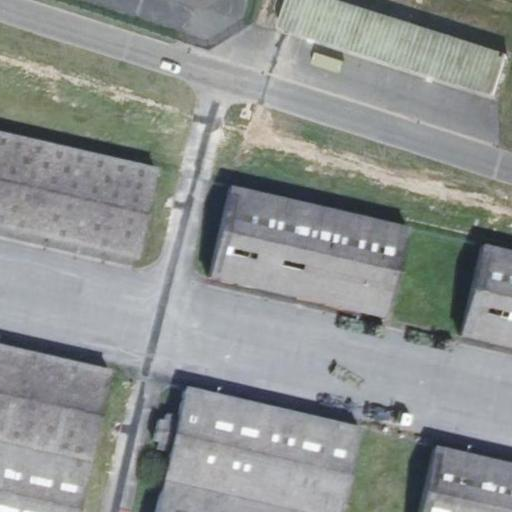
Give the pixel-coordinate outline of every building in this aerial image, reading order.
[(510,52),(336,0),(290,0),(281,32),(497,97),(510,52)] [(158,168),(0,133),(0,227),(139,258),(158,168)] [(409,231),(229,191),(208,287),(388,326),(409,231)] [(511,255),(481,249),(460,344),(511,355),(511,255)] [(0,445),(88,465),(89,465),(111,367),(0,343),(0,445)] [(186,390),(165,483),(300,511),(349,511),(368,429),(186,390)] [(78,511),(88,465),(0,445),(0,511),(78,511)] [(511,511),(511,470),(435,454),(421,511),(511,511)] [(158,511),(300,511),(165,483),(158,511)]
